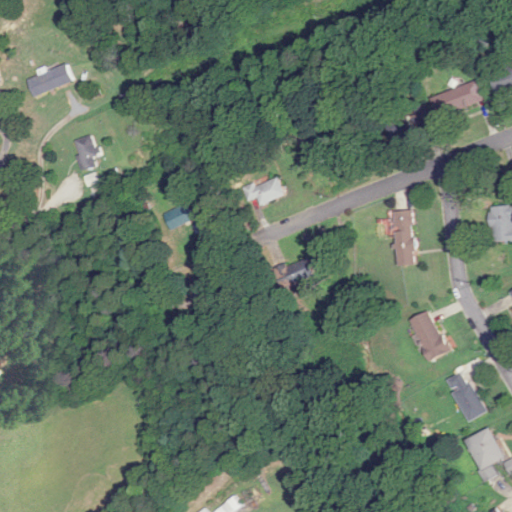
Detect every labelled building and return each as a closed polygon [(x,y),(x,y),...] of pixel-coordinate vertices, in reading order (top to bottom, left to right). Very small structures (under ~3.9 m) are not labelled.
[(86,38),(92,52),(105,46),(99,32),(86,38)] [(76,79),(69,63),(30,80),(38,97),(76,79)] [(511,89),(511,66),(492,74),(499,94),(511,89)] [(441,116),(487,101),(480,81),(434,97),(441,116)] [(399,141),(421,132),(414,115),(392,124),(399,141)] [(104,163),(93,134),(75,141),(86,170),(104,163)] [(260,197),(264,206),(290,194),(281,174),(247,189),(252,201),(260,197)] [(198,219),(190,203),(166,214),(174,230),(198,219)] [(511,204),(492,207),(496,243),(511,241),(511,204)] [(398,211),(400,266),(419,265),(417,210),(398,211)] [(274,271),(282,290),(318,276),(310,257),(274,271)] [(452,353),(434,311),(415,320),(433,361),(452,353)] [(491,412),(465,372),(449,383),(475,422),(491,412)] [(495,466),(510,458),(493,428),(469,441),(490,481),(500,476),(495,466)] [(216,511),(210,511),(207,508),(202,511),(240,511),(247,507),(238,495),(216,511)]
